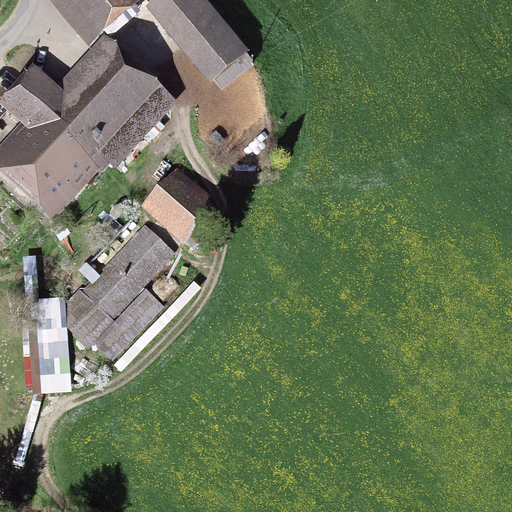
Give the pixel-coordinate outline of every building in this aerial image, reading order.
[(125,0),(69,0),(97,34),(131,7),(125,0)] [(197,0),(165,0),(155,8),(214,79),(243,56),(197,0)] [(0,119),(10,108),(35,130),(8,161),(56,205),(104,152),(117,164),(169,108),(107,51),(62,101),(33,74),(6,104),(0,98),(0,119)] [(180,174),(148,208),(184,243),(210,216),(201,207),(207,200),(180,174)] [(144,233),(85,292),(108,316),(167,256),(144,233)]
